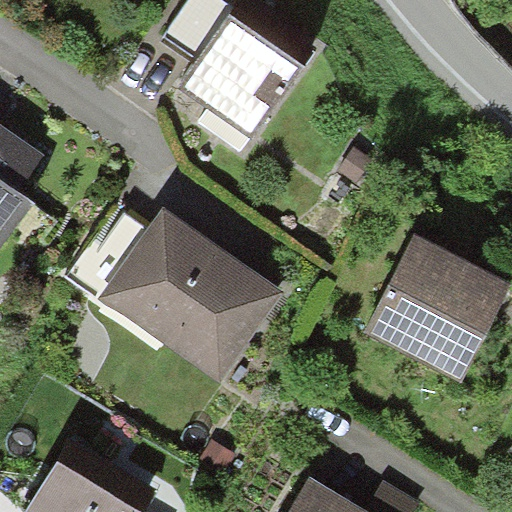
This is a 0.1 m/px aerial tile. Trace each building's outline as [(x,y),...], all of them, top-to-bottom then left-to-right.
[(229,4),(222,0),(193,0),(168,38),(200,60),(179,91),(257,143),(314,61),(229,4)] [(0,126),(0,256),(33,210),(18,199),(46,159),(0,126)] [(205,238),(164,211),(148,234),(116,212),(69,279),(103,302),(221,379),(281,288),(205,238)] [(511,294),(511,286),(417,235),(364,334),(463,386),(495,326),(511,294)] [(123,475),(59,438),(14,511),(148,511),(135,504),(145,488),(123,475)] [(373,495),(314,461),(284,511),(410,511),(417,500),(382,480),(373,495)]
